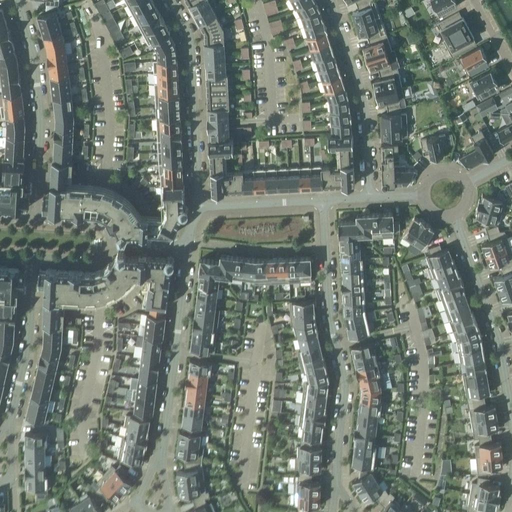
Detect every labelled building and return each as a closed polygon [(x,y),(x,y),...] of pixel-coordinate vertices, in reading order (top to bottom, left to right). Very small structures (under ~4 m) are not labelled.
[(135,0),(127,5),(132,15),(154,3),(151,0),(135,0)] [(199,0),(189,6),(194,15),(211,6),(208,0),(199,0)] [(274,0),(263,3),(265,9),(277,6),(275,0),(274,0)] [(291,0),(296,8),(310,0),(291,0)] [(297,8),(302,17),(319,9),(313,0),(310,0),(296,8),(297,8)] [(352,13),(356,24),(380,16),(375,0),(369,0),(357,5),(359,10),(352,13)] [(455,0),(431,0),(439,15),(457,6),(454,0),(455,0)] [(132,15),(138,25),(159,13),(154,3),(132,15)] [(194,15),(199,25),(216,15),(211,6),(194,15)] [(277,6),(265,9),(266,15),(278,12),(277,6)] [(100,13),(102,18),(111,13),(109,9),(100,13)] [(302,17),(305,26),(323,20),(322,20),(319,9),(302,17)] [(37,16),(41,27),(59,21),(56,11),(37,16)] [(443,41),(468,28),(463,17),(462,17),(459,12),(438,23),(446,39),(443,41)] [(111,13),(102,18),(105,22),(113,17),(111,13)] [(138,25),(143,35),(165,23),(159,13),(138,25)] [(200,25),(204,34),(223,28),(216,15),(199,25),(200,25)] [(366,33),(368,39),(386,33),(380,16),(356,24),(360,35),(366,33)] [(0,19),(0,31),(9,29),(8,28),(5,19),(0,19)] [(269,22),(270,28),(282,25),(281,19),(269,22)] [(307,37),(307,38),(327,31),(323,20),(305,26),(308,37),(307,37)] [(41,27),(44,37),(62,32),(59,21),(41,27)] [(143,35),(148,45),(170,33),(164,24),(165,23),(143,35)] [(282,25),(270,28),(272,35),(284,31),(282,25)] [(204,43),(204,44),(224,43),(223,28),(204,34),(205,43),(204,43)] [(468,28),(443,41),(452,57),(476,44),(473,38),(474,38),(468,28)] [(0,31),(0,42),(12,39),(9,29),(0,31)] [(111,34),(113,38),(122,33),(120,29),(111,34)] [(307,38),(311,48),(330,42),(326,32),(327,32),(327,31),(307,38)] [(44,37),(47,46),(65,43),(62,32),(44,37),(44,38),(44,37)] [(418,32),(413,35),(417,41),(422,38),(418,32)] [(122,33),(113,38),(115,42),(124,37),(122,33)] [(153,43),(157,51),(175,46),(169,34),(170,34),(170,33),(148,45),(149,45),(153,43)] [(363,47),(367,58),(392,50),(386,33),(368,39),(370,45),(363,47)] [(0,42),(0,53),(14,49),(11,40),(12,39),(0,42)] [(311,48),(314,59),(333,53),(330,42),(311,48)] [(47,55),(48,56),(66,54),(65,43),(47,46),(48,55),(47,55)] [(204,44),(205,55),(225,54),(224,43),(204,44)] [(129,45),(125,48),(128,55),(133,53),(129,45)] [(153,61),(153,62),(177,60),(176,60),(175,46),(157,51),(158,61),(153,61)] [(458,58),(468,75),(489,64),(485,58),(486,58),(487,58),(480,46),(458,58)] [(128,55),(125,48),(120,51),(124,58),(128,55)] [(0,64),(17,60),(14,50),(14,49),(0,53),(0,64)] [(377,67),(379,73),(397,68),(392,69),(386,52),(392,51),(392,50),(367,58),(371,69),(377,67)] [(316,59),(319,70),(337,64),(333,53),(314,59),(314,60),(316,59)] [(48,56),(49,67),(67,64),(66,54),(48,56)] [(205,55),(205,66),(225,64),(225,54),(205,55)] [(0,64),(0,68),(1,74),(19,72),(19,71),(18,71),(17,60),(0,64)] [(153,62),(154,73),(178,72),(177,60),(153,62)] [(50,77),(69,75),(67,64),(49,67),(51,77),(50,77)] [(205,66),(206,76),(227,75),(226,75),(225,64),(205,66)] [(319,70),(323,81),(340,75),(337,64),(319,70)] [(374,81),(376,92),(402,87),(397,68),(379,73),(381,79),(374,81)] [(490,70),(472,80),(481,97),(499,88),(496,82),(497,82),(491,69),(490,70)] [(1,74),(2,85),(20,82),(19,72),(1,74)] [(154,73),(154,84),(178,83),(178,72),(154,73)] [(50,77),(52,88),(70,86),(69,75),(50,77)] [(206,76),(207,87),(228,86),(227,75),(206,76)] [(323,81),(326,91),(344,86),(340,75),(323,81)] [(427,81),(429,89),(435,87),(432,80),(427,81)] [(3,95),(22,93),(21,93),(20,83),(20,82),(2,85),(3,95)] [(154,84),(155,96),(179,94),(178,83),(154,84)] [(52,88),(53,99),(72,96),(70,86),(52,88)] [(207,87),(207,98),(228,97),(228,86),(207,87)] [(326,91),(329,101),(348,97),(344,86),(326,91)] [(386,102),(387,108),(406,106),(402,87),(376,92),(379,104),(386,102)] [(3,95),(0,95),(0,105),(0,107),(23,104),(22,93),(3,95)] [(155,96),(155,107),(180,106),(179,94),(155,96)] [(53,99),(55,109),(72,107),(71,97),(72,97),(72,96),(53,99)] [(207,98),(208,109),(229,108),(228,97),(207,98)] [(330,111),(330,112),(349,109),(348,97),(329,101),(331,111),(330,111)] [(492,97),(482,103),(485,109),(495,103),(492,97)] [(485,109),(482,103),(476,106),(479,112),(485,109)] [(0,107),(1,117),(24,115),(23,104),(0,107)] [(156,118),(180,117),(180,106),(155,107),(159,107),(160,118),(156,118)] [(381,115),(381,126),(407,125),(406,113),(401,113),(400,107),(406,106),(387,108),(388,114),(381,115)] [(55,109),(56,119),(74,118),(72,107),(55,109)] [(229,108),(208,109),(208,119),(207,119),(207,121),(208,126),(208,130),(209,130),(209,140),(209,152),(210,152),(212,193),(225,192),(225,191),(243,190),(242,170),(235,171),(235,175),(224,175),(222,151),(233,151),(233,139),(229,139),(228,124),(227,108),(229,108)] [(330,112),(331,122),(351,121),(349,109),(330,112)] [(6,117),(7,127),(25,126),(24,115),(1,117),(1,118),(6,117)] [(156,118),(157,130),(181,128),(180,117),(156,118)] [(55,128),(55,129),(73,130),(74,118),(56,119),(55,128)] [(331,122),(332,133),(352,132),(351,121),(331,122)] [(511,122),(498,130),(497,130),(503,142),(504,142),(504,141),(511,136),(511,122)] [(389,138),(389,144),(398,144),(402,144),(402,137),(408,137),(407,125),(381,126),(382,138),(389,138)] [(7,127),(6,137),(24,138),(25,126),(7,127)] [(157,130),(157,141),(182,140),(181,128),(157,130)] [(55,129),(54,139),(73,140),(73,130),(55,129)] [(471,136),(474,142),(483,159),(483,160),(494,154),(485,136),(484,137),(481,131),(471,136)] [(330,166),(322,166),(323,186),(342,185),(342,186),(354,185),(352,145),(353,145),(352,132),(332,133),(328,133),(329,146),(340,145),(341,169),(330,169),(330,166)] [(445,134),(420,140),(423,152),(429,150),(431,158),(430,158),(443,155),(441,148),(448,146),(445,134)] [(6,137),(6,147),(24,148),(24,138),(6,137)] [(55,140),(54,150),(72,151),(73,140),(54,139),(54,140),(55,140)] [(158,152),(158,153),(182,151),(181,140),(182,140),(157,141),(157,142),(161,141),(162,152),(158,152)] [(483,159),(474,142),(474,143),(465,148),(467,153),(459,157),(459,156),(458,157),(472,166),(473,165),(472,165),(483,159)] [(389,144),(381,144),(382,166),(383,181),(382,184),(384,186),(387,185),(395,185),(395,184),(394,166),(394,161),(398,160),(398,154),(398,144),(389,144)] [(6,147),(5,157),(23,159),(24,148),(6,147)] [(54,150),(53,160),(71,161),(72,151),(54,150)] [(158,153),(159,164),(183,163),(182,151),(158,153)] [(2,183),(0,182),(0,208),(2,208),(2,207),(12,208),(12,209),(22,209),(22,207),(29,207),(30,193),(23,193),(23,188),(24,181),(23,180),(23,173),(23,171),(24,171),(25,159),(23,159),(5,157),(4,157),(3,169),(4,170),(5,170),(7,170),(7,172),(7,174),(7,175),(3,175),(3,179),(2,183)] [(85,189),(71,189),(71,184),(67,184),(67,183),(67,174),(68,172),(72,172),(73,161),(71,161),(53,160),(52,160),(52,173),(51,183),(50,190),(51,190),(50,195),(43,195),(43,210),(50,211),(53,211),(54,213),(58,213),(59,212),(62,212),(63,211),(72,212),(76,213),(77,214),(81,214),(82,213),(85,213),(85,212),(88,213),(89,214),(93,215),(94,213),(97,213),(99,214),(99,216),(103,218),(105,217),(107,218),(106,218),(109,221),(108,223),(111,226),(113,225),(115,228),(117,232),(119,238),(125,239),(128,233),(140,233),(140,234),(147,234),(171,235),(172,236),(173,233),(175,233),(177,230),(176,228),(177,226),(183,215),(184,215),(185,215),(186,214),(187,214),(187,213),(188,212),(188,211),(188,210),(188,209),(187,209),(187,208),(186,207),(185,207),(184,197),(184,184),(164,185),(165,204),(167,204),(168,211),(163,219),(139,218),(133,210),(132,211),(129,208),(130,206),(121,198),(120,199),(113,195),(114,193),(102,189),(102,191),(93,190),(93,188),(85,187),(85,189)] [(160,174),(160,175),(182,173),(182,163),(183,163),(159,164),(164,164),(164,174),(160,174)] [(405,165),(394,166),(395,184),(407,183),(407,184),(415,169),(414,169),(405,170),(405,165)] [(322,166),(310,167),(311,186),(323,186),(322,166)] [(299,167),(288,168),(289,188),(300,187),(299,167)] [(310,167),(299,167),(300,187),(311,186),(310,167)] [(288,168),(276,169),(277,188),(289,188),(288,168)] [(265,169),(254,170),(255,190),(266,189),(265,169)] [(276,169),(265,169),(266,189),(277,188),(276,169)] [(254,170),(242,170),(243,190),(255,190),(254,170)] [(161,186),(164,185),(184,184),(183,184),(182,173),(160,175),(161,186)] [(479,199),(477,205),(502,212),(506,199),(499,190),(496,198),(482,194),(481,200),(479,199)] [(502,212),(477,205),(475,211),(477,211),(476,217),(498,224),(502,212)] [(381,213),(370,214),(372,239),(383,238),(381,213)] [(393,213),(381,213),(383,238),(394,238),(394,233),(400,232),(399,220),(393,220),(393,213)] [(340,236),(341,249),(360,248),(359,235),(369,234),(369,239),(372,239),(370,214),(357,215),(357,221),(338,222),(339,236),(340,236)] [(401,237),(411,243),(425,222),(420,218),(419,220),(414,217),(401,237)] [(425,222),(411,243),(421,250),(434,230),(430,227),(430,225),(425,222)] [(488,235),(499,231),(497,226),(486,230),(488,235)] [(504,231),(499,231),(488,235),(490,241),(481,245),(486,256),(510,247),(506,236),(504,231)] [(425,256),(430,267),(453,259),(453,258),(452,259),(448,249),(449,248),(448,248),(442,250),(440,244),(428,249),(430,255),(425,256)] [(498,264),(500,270),(511,265),(511,251),(510,247),(486,256),(490,267),(498,264)] [(341,249),(341,259),(365,258),(365,257),(360,258),(360,248),(341,249)] [(56,270),(55,269),(51,269),(50,270),(46,270),(39,270),(39,274),(38,274),(38,276),(39,276),(39,279),(38,279),(38,281),(39,281),(38,285),(45,286),(45,290),(44,298),(45,298),(44,304),(43,324),(44,324),(45,324),(62,325),(63,325),(64,311),(60,311),(60,305),(60,299),(65,299),(65,295),(79,295),(79,297),(87,298),(87,296),(96,295),(96,297),(108,295),(108,293),(115,289),(116,291),(126,284),(125,282),(131,276),(132,278),(136,273),(150,274),(147,304),(166,307),(168,296),(169,286),(170,275),(171,266),(172,266),(172,265),(173,264),(174,263),(174,262),(174,261),(173,260),(173,259),(172,258),(171,258),(171,257),(170,257),(169,257),(168,258),(167,258),(167,259),(166,259),(146,258),(138,257),(138,258),(126,257),(124,251),(118,250),(116,256),(113,261),(113,260),(111,263),(109,262),(106,265),(106,267),(103,269),(104,269),(102,270),(100,269),(96,270),(96,272),(94,273),(91,273),(90,271),(86,271),(85,273),(82,273),(82,272),(78,272),(78,270),(74,270),(73,271),(69,271),(59,271),(56,270)] [(201,259),(199,272),(219,275),(232,277),(234,257),(220,255),(220,261),(201,259)] [(245,258),(234,257),(232,277),(242,278),(245,258)] [(299,257),(288,258),(289,283),(300,282),(299,257)] [(310,257),(299,257),(300,282),(311,282),(310,257)] [(256,260),(245,258),(242,278),(254,280),(254,285),(255,285),(256,260)] [(288,258),(277,259),(278,283),(289,283),(288,258)] [(341,270),(366,269),(365,258),(341,259),(342,269),(341,270)] [(266,259),(256,260),(255,285),(268,284),(266,259)] [(277,259),(266,259),(268,284),(278,283),(277,259)] [(430,267),(433,278),(457,269),(453,259),(430,267)] [(494,279),(498,290),(511,284),(511,266),(511,265),(500,270),(502,276),(494,279)] [(0,318),(15,319),(16,319),(16,307),(16,303),(16,297),(17,297),(18,290),(17,290),(18,285),(24,286),(25,272),(18,271),(18,269),(9,268),(9,269),(0,268),(0,318)] [(341,270),(341,281),(366,279),(366,269),(341,270)] [(437,288),(437,289),(462,280),(460,274),(459,275),(457,269),(433,278),(434,278),(436,278),(439,288),(437,288)] [(200,273),(199,286),(218,288),(219,275),(199,272),(199,273),(200,273)] [(341,281),(342,292),(367,290),(366,279),(341,281)] [(437,289),(441,299),(465,291),(463,286),(464,285),(462,280),(437,289)] [(510,298),(511,302),(511,284),(498,290),(502,301),(510,298)] [(199,286),(197,296),(216,299),(218,288),(199,286)] [(342,302),(365,301),(364,291),(367,291),(367,290),(342,292),(343,292),(343,302),(342,302)] [(441,299),(445,310),(467,302),(464,292),(465,291),(441,299)] [(197,296),(196,307),(220,310),(215,309),(216,299),(197,296)] [(289,302),(290,314),(315,312),(314,312),(313,301),(314,301),(314,300),(289,302)] [(342,302),(343,315),(368,311),(367,311),(365,311),(365,301),(342,302)] [(445,310),(449,321),(472,312),(471,312),(467,302),(445,310)] [(194,317),(193,318),(218,321),(220,310),(196,307),(195,317),(194,317)] [(343,315),(346,327),(370,321),(368,311),(343,315)] [(290,314),(291,326),(315,323),(315,312),(290,314)] [(453,331),(453,332),(476,323),(472,312),(449,321),(454,320),(457,330),(453,331)] [(147,314),(145,325),(164,328),(165,316),(147,314)] [(0,318),(0,328),(14,330),(15,319),(0,318)] [(193,318),(192,328),(217,331),(218,321),(193,318)] [(349,337),(349,338),(370,333),(368,322),(370,322),(370,321),(346,327),(347,327),(349,337)] [(293,326),(296,338),(318,333),(315,323),(291,326),(291,327),(293,326)] [(453,332),(456,341),(481,335),(476,323),(453,332)] [(44,324),(44,335),(62,336),(62,325),(45,324),(44,324)] [(145,325),(144,336),(163,338),(164,328),(145,325)] [(0,328),(0,339),(13,341),(14,330),(0,328)] [(193,329),(192,339),(216,342),(217,331),(192,328),(192,329),(193,329)] [(296,350),(319,345),(317,334),(318,334),(318,333),(296,338),(296,339),(298,338),(301,349),(296,350)] [(44,335),(43,344),(61,347),(62,336),(44,335)] [(456,341),(458,351),(483,347),(481,335),(456,341)] [(144,336),(143,347),(161,349),(162,339),(163,339),(163,338),(144,336)] [(0,339),(0,349),(11,352),(12,352),(11,352),(13,341),(0,339)] [(216,342),(192,339),(191,350),(190,349),(190,350),(214,353),(216,342)] [(352,347),(354,358),(375,353),(372,342),(351,347),(351,348),(352,347)] [(41,353),(40,354),(59,358),(61,347),(43,344),(41,353)] [(296,350),(299,361),(323,355),(322,355),(319,345),(296,350)] [(143,347),(141,357),(160,360),(160,359),(159,359),(161,349),(143,347)] [(458,351),(460,363),(485,358),(483,347),(458,351)] [(0,349),(0,360),(9,363),(11,352),(0,349)] [(355,368),(380,363),(380,362),(377,363),(375,353),(354,358),(357,368),(355,368)] [(40,354),(38,364),(56,368),(59,358),(40,354)] [(299,361),(302,372),(326,367),(323,355),(299,361)] [(141,357),(140,368),(158,370),(160,360),(141,357)] [(462,373),(462,374),(487,370),(485,358),(460,363),(465,362),(467,373),(462,373)] [(188,370),(213,374),(214,362),(190,359),(190,360),(191,360),(189,370),(188,370)] [(0,360),(0,371),(6,373),(8,363),(9,363),(0,360)] [(355,368),(358,379),(382,373),(380,363),(355,368)] [(38,365),(36,375),(54,379),(56,368),(38,364),(38,365)] [(304,381),(304,382),(329,380),(326,367),(302,372),(302,373),(306,372),(309,381),(304,381)] [(138,378),(138,379),(157,381),(158,371),(158,370),(140,368),(139,378),(138,378)] [(186,375),(186,381),(207,384),(208,373),(213,374),(188,370),(187,375),(186,375)] [(462,374),(464,385),(487,381),(486,370),(487,370),(462,374)] [(358,379),(360,389),(386,388),(382,373),(358,379)] [(36,375),(34,385),(51,389),(54,379),(36,375)] [(133,388),(133,389),(156,392),(157,381),(138,379),(137,389),(133,388)] [(304,382),(303,391),(327,395),(329,380),(304,382)] [(186,387),(185,392),(205,394),(207,384),(186,381),(185,387),(186,387)] [(471,396),(472,402),(484,400),(483,394),(490,393),(490,392),(489,392),(487,381),(464,385),(466,397),(471,396)] [(31,395),(31,396),(49,400),(51,389),(34,385),(31,395)] [(360,389),(359,400),(384,403),(379,402),(381,389),(386,388),(360,389)] [(133,389),(131,400),(154,402),(156,392),(133,389)] [(303,391),(301,403),(326,406),(325,405),(326,395),(327,395),(303,391)] [(185,392),(184,403),(204,405),(205,394),(185,392)] [(31,396),(28,406),(47,411),(49,400),(31,396)] [(134,411),(133,416),(144,418),(145,413),(153,414),(154,402),(131,400),(135,401),(134,411)] [(360,401),(359,411),(383,414),(384,403),(359,400),(360,401)] [(469,409),(471,421),(497,416),(495,405),(486,406),(484,400),(472,402),(473,409),(469,409)] [(185,403),(184,413),(203,416),(204,405),(184,403),(185,403)] [(301,403),(300,414),(326,417),(326,412),(325,411),(326,406),(301,403)] [(47,411),(28,406),(26,417),(44,422),(47,411)] [(357,421),(356,421),(376,424),(378,414),(382,414),(383,414),(359,411),(358,421),(357,421)] [(182,425),(189,425),(201,427),(202,427),(202,426),(201,426),(203,416),(184,413),(183,424),(182,424),(182,425)] [(300,414),(298,425),(323,429),(324,423),(325,423),(326,417),(300,414)] [(126,415),(124,426),(149,430),(147,430),(149,420),(150,420),(150,419),(144,418),(133,416),(126,415)] [(471,421),(474,439),(491,437),(490,430),(499,428),(497,416),(471,421)] [(355,426),(354,432),(375,435),(376,424),(356,421),(356,426),(355,426)] [(179,431),(178,443),(204,446),(204,445),(201,445),(203,434),(200,433),(201,427),(189,425),(188,432),(179,431)] [(300,437),(300,438),(313,439),(322,440),(323,429),(298,425),(298,426),(303,426),(302,438),(300,437)] [(122,436),(148,441),(149,436),(148,435),(149,430),(124,426),(126,427),(124,436),(122,436)] [(354,438),(354,443),(379,446),(374,445),(375,435),(354,432),(353,438),(354,438)] [(26,434),(26,444),(50,444),(49,433),(25,433),(25,434),(26,434)] [(122,436),(120,447),(144,452),(145,447),(147,447),(148,441),(122,436)] [(474,445),(475,457),(502,454),(501,443),(492,443),(491,437),(474,439),(479,438),(479,445),(474,445)] [(295,457),(295,458),(321,459),(321,447),(312,446),(313,439),(300,438),(300,446),(298,446),(297,457),(295,457)] [(185,455),(184,463),(202,463),(204,446),(178,443),(176,454),(185,455)] [(355,444),(354,454),(377,457),(379,446),(354,443),(355,444)] [(26,444),(26,455),(45,455),(45,444),(50,444),(26,444)] [(144,452),(120,447),(118,458),(142,463),(142,462),(141,462),(143,452),(144,452)] [(377,457),(354,454),(352,464),(352,465),(360,466),(371,467),(376,468),(377,457)] [(502,454),(475,457),(476,457),(480,457),(482,474),(494,473),(494,467),(503,466),(502,454)] [(25,466),(45,466),(45,455),(26,455),(26,466),(25,466)] [(299,470),(299,476),(311,476),(312,470),(321,470),(321,459),(295,458),(294,469),(299,470)] [(176,473),(178,484),(204,481),(202,463),(184,463),(185,471),(176,473)] [(112,466),(104,474),(123,492),(131,483),(125,477),(129,473),(120,464),(116,469),(112,466)] [(25,466),(25,477),(50,476),(45,476),(45,466),(25,466)] [(359,478),(352,482),(358,492),(376,480),(370,470),(371,467),(360,466),(359,478)] [(100,486),(95,491),(103,501),(109,495),(115,501),(123,492),(104,474),(96,483),(100,486)] [(50,476),(25,477),(26,477),(27,487),(26,487),(26,488),(35,488),(35,494),(48,494),(48,488),(50,488),(50,476)] [(294,476),(294,494),(320,495),(320,483),(311,482),(311,476),(299,476),(294,476)] [(472,482),(470,494),(500,499),(501,493),(499,493),(500,487),(488,485),(489,479),(477,477),(476,483),(472,482)] [(374,496),(379,502),(390,493),(388,494),(385,489),(383,490),(376,480),(358,492),(365,502),(374,496)] [(193,502),(204,499),(209,497),(208,492),(205,492),(204,481),(178,484),(179,496),(192,494),(193,502)] [(95,491),(80,501),(87,511),(101,511),(97,505),(103,501),(95,491)] [(396,511),(405,503),(404,503),(401,506),(393,499),(394,497),(390,493),(379,502),(384,508),(380,511),(396,511)] [(320,495),(294,494),(293,506),(298,506),(298,511),(299,511),(310,511),(310,506),(319,506),(320,495)] [(500,499),(470,494),(467,511),(468,511),(483,511),(484,508),(496,510),(497,505),(499,505),(500,499)] [(214,511),(211,502),(207,504),(204,499),(193,502),(196,509),(187,511),(214,511)] [(87,511),(80,501),(65,510),(65,511),(87,511)] [(414,511),(405,503),(396,511),(414,511)]
